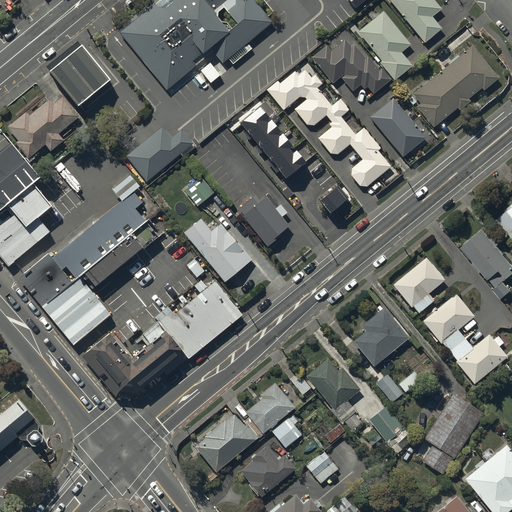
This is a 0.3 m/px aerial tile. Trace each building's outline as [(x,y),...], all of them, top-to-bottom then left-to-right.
[(156,0),(118,32),(166,90),(212,51),(222,63),(271,22),(253,0),(156,0)] [(442,28),(432,16),(441,9),(433,0),(389,0),(424,42),(442,28)] [(383,10),(357,31),(381,61),(379,62),(394,80),(412,65),(401,52),(410,44),(383,10)] [(326,44),(310,57),(332,83),(343,74),(344,75),(341,77),(352,91),(360,84),(363,88),(367,86),(373,93),(390,79),(381,68),(378,70),(367,56),(364,58),(353,45),(351,47),(344,39),(331,50),(326,44)] [(113,79),(81,40),(47,66),(78,106),(113,79)] [(471,45),(438,72),(465,105),(470,101),(468,98),(481,87),(483,90),(498,77),(471,45)] [(279,81),(278,80),(269,87),(284,106),(298,94),(304,95),(306,97),(293,107),(306,122),(313,123),(325,113),(331,120),(328,122),(330,125),(317,136),(329,151),(336,152),(349,142),(361,157),(351,166),(350,173),(359,184),(366,184),(390,164),(377,148),(380,146),(363,125),(354,132),(340,114),(348,107),(339,96),(331,103),(316,85),(321,81),(314,72),(310,75),(303,67),(297,73),(294,69),(279,81)] [(438,72),(412,94),(420,103),(416,106),(433,127),(457,107),(459,110),(465,105),(438,72)] [(61,95),(53,101),(49,96),(29,112),(26,108),(6,124),(17,137),(14,140),(27,155),(44,141),(50,147),(62,137),(57,130),(76,114),(61,95)] [(392,98),(369,117),(402,156),(425,137),(392,98)] [(282,120),(273,127),(294,153),(302,146),(299,142),(304,137),(295,126),(291,130),(282,120)] [(162,127),(126,157),(146,181),(190,144),(180,131),(171,138),(162,127)] [(39,178),(14,148),(0,159),(0,211),(32,184),(39,178)] [(288,164),(274,176),(306,215),(319,204),(317,202),(328,193),(298,156),(295,159),(291,154),(284,160),(288,164)] [(131,177),(113,191),(122,202),(134,192),(140,188),(131,177)] [(200,177),(184,190),(197,205),(213,192),(200,177)] [(32,184),(0,211),(0,244),(13,261),(41,237),(49,232),(37,217),(50,207),(32,184)] [(145,207),(134,192),(122,202),(52,258),(48,253),(24,273),(79,342),(111,316),(93,293),(81,278),(85,275),(131,236),(147,224),(138,212),(145,207)] [(242,215),(266,245),(281,233),(280,232),(288,225),(265,197),(242,215)] [(511,203),(505,209),(506,210),(497,218),(511,236),(511,203)] [(211,231),(200,218),(183,232),(224,281),(251,259),(237,242),(236,243),(220,223),(211,231)] [(147,224),(131,236),(140,247),(143,251),(159,238),(147,224)] [(511,262),(483,228),(461,247),(488,279),(489,278),(496,286),(507,278),(511,273),(511,262)] [(131,236),(85,275),(94,286),(140,247),(131,236)] [(425,257),(392,284),(411,307),(444,279),(425,257)] [(193,258),(186,265),(196,277),(204,270),(193,258)] [(168,307),(155,318),(166,332),(184,355),(238,310),(215,282),(175,316),(168,307)] [(455,293),(422,320),(440,343),(441,342),(450,352),(465,339),(458,329),(474,316),(455,293)] [(361,325),(365,330),(353,341),(373,366),(408,337),(384,307),(361,325)] [(138,392),(184,355),(166,332),(131,361),(109,334),(87,352),(118,390),(138,392)] [(473,347),(465,339),(450,352),(456,360),(455,361),(474,384),(507,356),(489,334),(473,347)] [(327,358),(305,376),(334,410),(360,389),(341,367),(337,370),(327,358)] [(398,383),(405,392),(421,379),(414,370),(398,383)] [(298,372),(289,379),(302,395),(310,388),(298,372)] [(375,383),(391,402),(402,393),(386,373),(375,383)] [(244,412),(262,433),(294,407),(274,382),(259,394),(262,398),(244,412)] [(453,393),(424,438),(432,444),(422,460),(442,473),(453,457),(454,458),(483,413),(453,393)] [(0,450),(17,436),(20,439),(26,440),(31,445),(36,446),(42,441),(42,436),(37,431),(39,423),(18,398),(0,413),(0,450)] [(385,406),(368,419),(386,441),(403,428),(385,406)] [(243,426),(233,414),(225,420),(224,419),(204,436),(205,437),(194,446),(215,471),(257,436),(247,423),(243,426)] [(271,431),(284,447),(301,434),(293,424),(298,420),(293,415),(288,418),(287,417),(271,431)] [(339,424),(325,435),(330,443),(345,431),(339,424)] [(511,450),(506,444),(485,461),(511,493),(511,450)] [(247,480),(260,497),(296,468),(284,453),(277,459),(266,445),(250,458),(252,460),(240,470),(247,480)] [(306,465),(320,483),(338,469),(323,451),(306,465)] [(506,511),(511,507),(511,493),(485,461),(464,478),(491,511),(506,511)] [(295,493),(271,511),(318,511),(320,511),(309,498),(303,503),(295,493)] [(468,511),(456,495),(434,511),(468,511)] [(356,511),(357,511),(344,497),(324,511),(356,511)]
